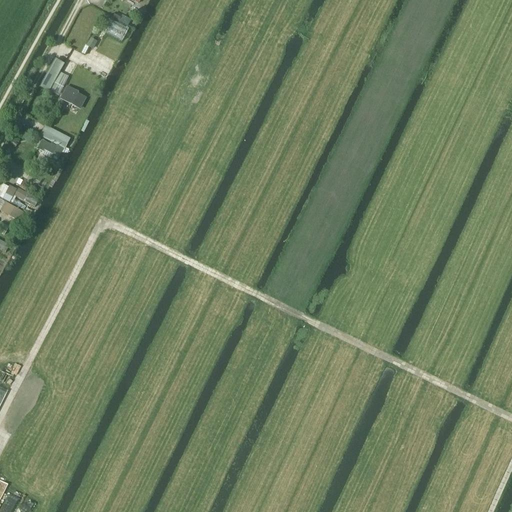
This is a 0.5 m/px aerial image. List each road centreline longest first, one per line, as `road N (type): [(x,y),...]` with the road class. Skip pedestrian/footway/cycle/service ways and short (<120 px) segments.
road 1 (track): [(0,420),(101,221),(511,417)]
road 2 (track): [(254,12),(511,110)]
